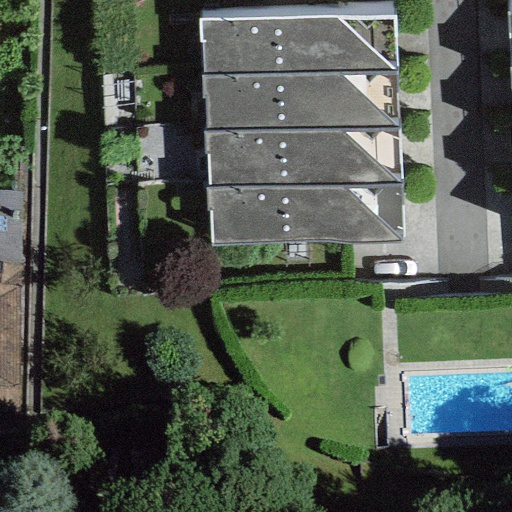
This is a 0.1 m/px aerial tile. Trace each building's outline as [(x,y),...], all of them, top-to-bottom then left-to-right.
[(202,78),(395,74),(392,17),(198,20),(202,78)] [(395,74),(202,78),(204,132),(396,128),(395,74)] [(396,128),(204,132),(208,190),(398,186),(396,128)] [(398,186),(208,190),(211,246),(400,242),(398,186)] [(0,264),(19,265),(19,192),(0,191),(0,264)] [(0,414),(20,415),(23,265),(19,265),(0,264),(0,414)] [(157,493),(165,465),(138,456),(129,485),(157,493)]
